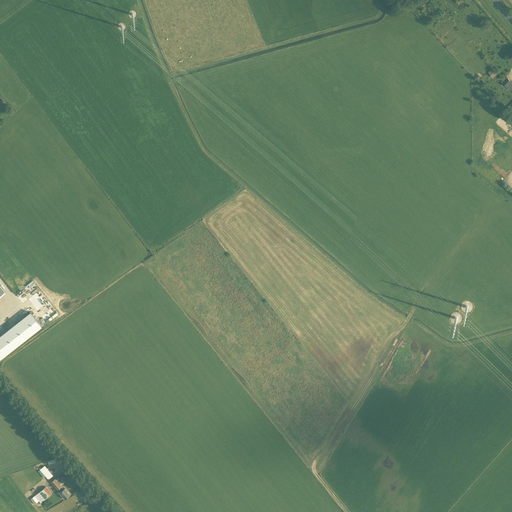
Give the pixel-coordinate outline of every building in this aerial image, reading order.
[(493,76),(497,72),(492,68),(488,72),(493,76)] [(511,85),(511,82),(508,79),(506,77),(501,82),(508,90),(511,85)] [(0,359),(40,329),(28,314),(0,336),(0,359)] [(39,469),(47,479),(52,475),(43,465),(39,469)] [(64,488),(63,489),(55,479),(51,482),(59,492),(64,499),(70,495),(64,488)] [(40,503),(52,494),(45,486),(34,496),(35,496),(31,499),(35,503),(38,500),(40,503)]
